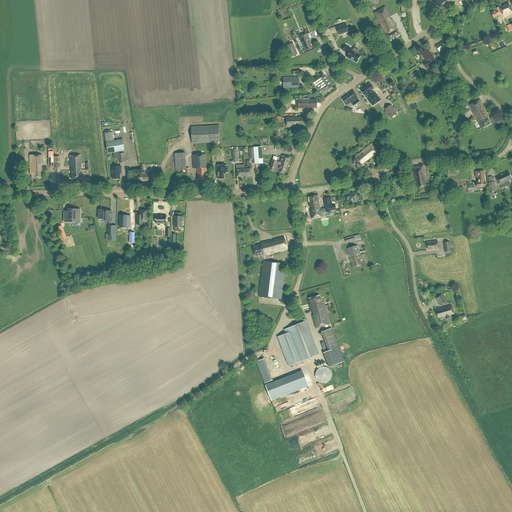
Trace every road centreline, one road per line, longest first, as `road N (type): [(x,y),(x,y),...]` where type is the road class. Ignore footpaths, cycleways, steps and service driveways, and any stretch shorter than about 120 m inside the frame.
road 1 (unclassified): [(376,175),(409,162),(492,159),(509,145),(504,112),(457,64),(448,18)]
road 2 (tertiary): [(0,194),(190,195),(287,184)]
road 3 (unclassified): [(426,318),(410,249),(391,223),(376,175)]
